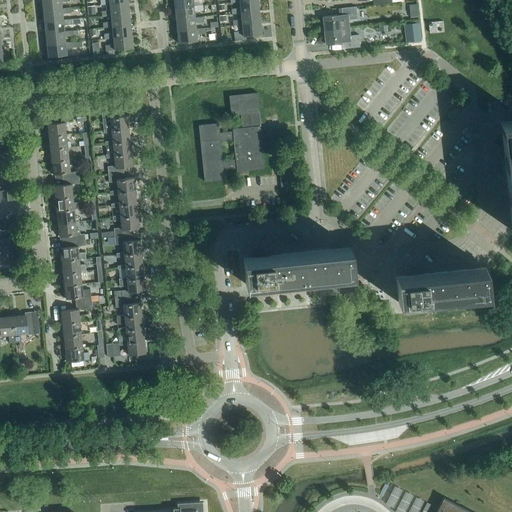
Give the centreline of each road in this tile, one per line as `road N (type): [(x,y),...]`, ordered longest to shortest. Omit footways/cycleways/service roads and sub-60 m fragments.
road 1 (unclassified): [(472,223),(482,201),(466,83),(425,53),(299,64)]
road 2 (unclassified): [(193,355),(150,80)]
road 3 (secondary): [(511,372),(402,408),(270,419)]
road 4 (secondary): [(271,444),(410,421),(511,388)]
road 5 (unclassified): [(231,352),(226,235),(313,216)]
road 6 (unclassified): [(472,223),(457,241),(384,252),(364,249),(313,216)]
road 7 (unclassified): [(313,216),(299,64)]
road 8 (secondary): [(0,448),(146,439)]
road 9 (unclassified): [(169,78),(299,64)]
road 10 (unclassified): [(150,80),(26,94)]
